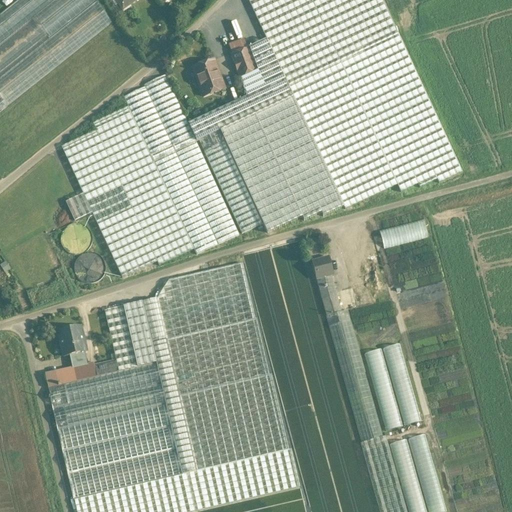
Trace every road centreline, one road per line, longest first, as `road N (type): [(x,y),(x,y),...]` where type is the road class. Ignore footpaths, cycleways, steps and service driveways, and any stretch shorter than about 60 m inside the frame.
road 1 (unclassified): [(0,325),(511,172)]
road 2 (unclassified): [(0,190),(222,0)]
road 3 (track): [(66,511),(20,319)]
